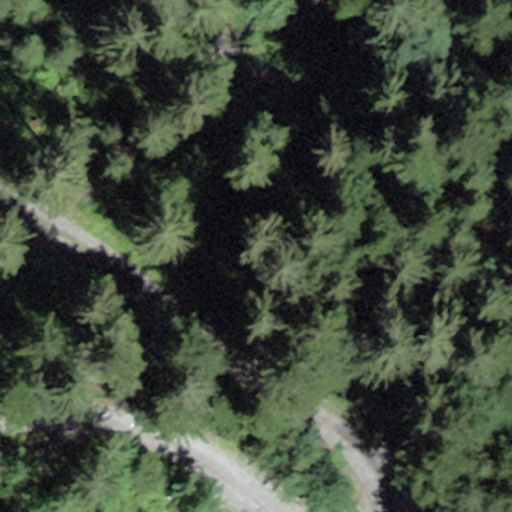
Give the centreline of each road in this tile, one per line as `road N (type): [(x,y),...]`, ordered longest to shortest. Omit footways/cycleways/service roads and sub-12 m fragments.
road 1 (track): [(0,205),(308,387),(421,497),(411,511)]
road 2 (track): [(206,511),(61,445),(0,431)]
